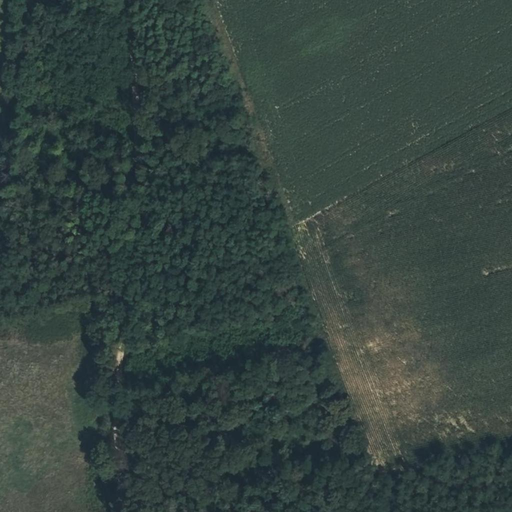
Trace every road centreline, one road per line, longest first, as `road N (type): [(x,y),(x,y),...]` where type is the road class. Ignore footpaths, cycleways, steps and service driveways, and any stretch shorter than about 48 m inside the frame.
road 1 (track): [(134,0),(145,203),(121,382),(129,511)]
road 2 (track): [(31,0),(0,216)]
